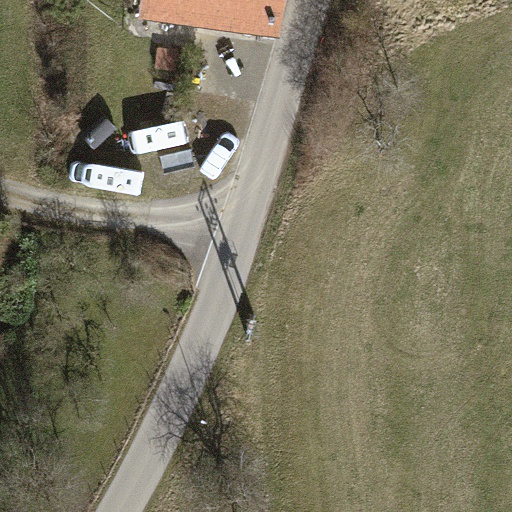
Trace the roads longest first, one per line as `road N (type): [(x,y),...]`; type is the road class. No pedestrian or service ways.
road 1 (tertiary): [(120,511),(199,348),(306,0)]
road 2 (track): [(245,200),(108,221),(0,192)]
